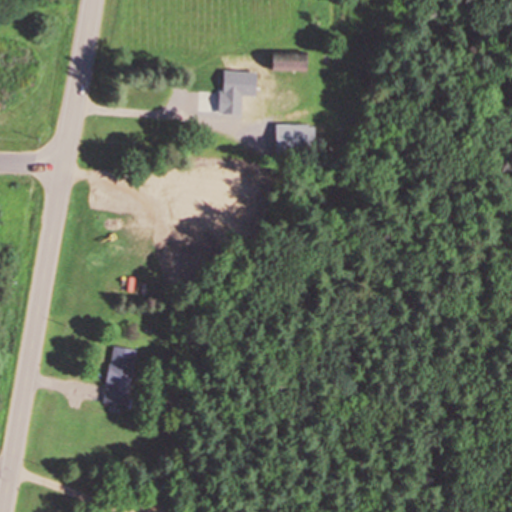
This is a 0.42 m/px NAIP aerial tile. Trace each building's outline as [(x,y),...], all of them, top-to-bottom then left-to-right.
[(305,71),(305,54),(269,54),(269,71),(305,71)] [(207,91),(181,91),(181,110),(207,110),(207,91)] [(315,148),(315,124),(275,124),(275,148),(315,148)] [(187,239),(210,240),(211,225),(182,223),(181,239),(164,237),(163,255),(181,256),(182,248),(187,248),(187,239)] [(103,403),(126,407),(135,350),(111,346),(103,403)]
